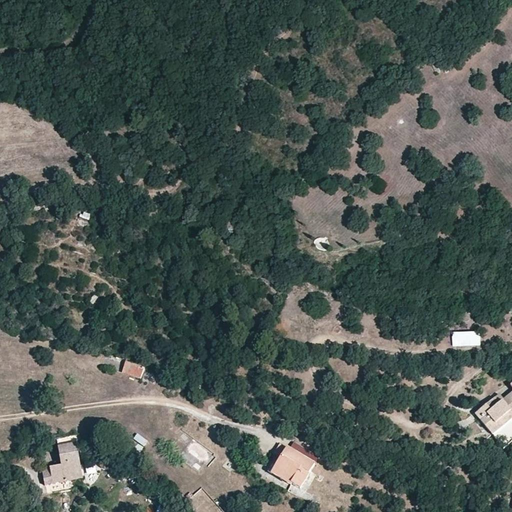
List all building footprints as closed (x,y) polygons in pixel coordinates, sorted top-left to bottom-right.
[(80,211),(74,223),(86,228),(91,216),(80,211)] [(320,251),(329,246),(325,237),(316,241),(320,251)] [(481,333),(454,333),(453,347),(481,346),(481,333)] [(406,356),(391,358),(393,371),(408,369),(406,356)] [(141,379),(144,368),(126,361),(122,373),(141,379)] [(511,384),(510,386),(511,388),(511,393),(504,400),(500,404),(495,398),(486,405),(491,411),(479,420),(503,449),(511,442),(511,384)] [(504,400),(499,395),(495,398),(500,404),(504,400)] [(491,411),(486,405),(474,414),(479,420),(491,411)] [(138,433),(133,439),(144,448),(148,442),(138,433)] [(82,478),(74,435),(57,438),(62,466),(43,470),(45,486),(82,478)] [(201,459),(207,452),(193,441),(187,449),(201,459)] [(299,491),(315,465),(287,448),(274,469),(293,480),(290,486),(299,491)] [(274,469),(271,467),(267,473),(289,486),(290,486),(293,480),(274,469)]
